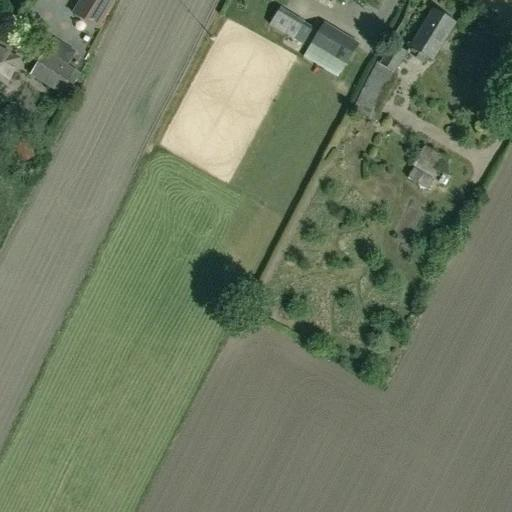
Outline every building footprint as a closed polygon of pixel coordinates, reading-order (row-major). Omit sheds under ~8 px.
[(97,31),(114,0),(79,0),(71,15),(97,31)] [(269,26),(303,46),(313,28),(279,8),(269,26)] [(432,60),(454,24),(432,11),(410,47),(432,60)] [(310,43),(331,56),(322,71),(336,79),(345,65),(358,43),(323,22),(310,43)] [(52,39),(44,52),(55,59),(63,46),(52,39)] [(391,44),(379,63),(376,61),(352,111),(376,123),(398,77),(394,73),(406,53),(391,44)] [(0,50),(0,81),(5,84),(17,59),(0,50)] [(80,75),(44,52),(29,75),(65,98),(80,75)]
